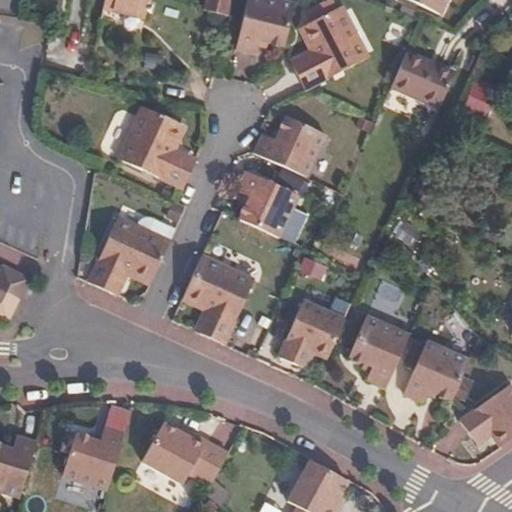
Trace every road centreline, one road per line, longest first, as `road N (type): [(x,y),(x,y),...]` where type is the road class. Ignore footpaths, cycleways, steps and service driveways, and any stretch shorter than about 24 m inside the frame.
road 1 (residential): [(148,353),(183,356),(463,503)]
road 2 (residential): [(148,353),(246,95)]
road 3 (residential): [(0,345),(148,353)]
